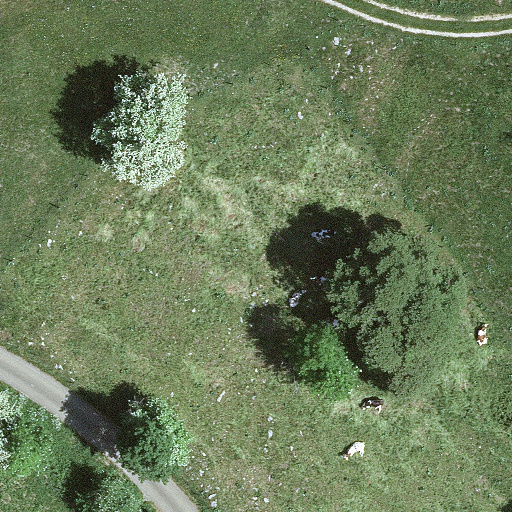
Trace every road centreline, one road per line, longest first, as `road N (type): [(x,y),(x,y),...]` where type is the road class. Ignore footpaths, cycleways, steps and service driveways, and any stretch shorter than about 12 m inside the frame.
road 1 (unclassified): [(181,511),(93,427),(0,362)]
road 2 (track): [(372,0),(454,17),(511,11)]
